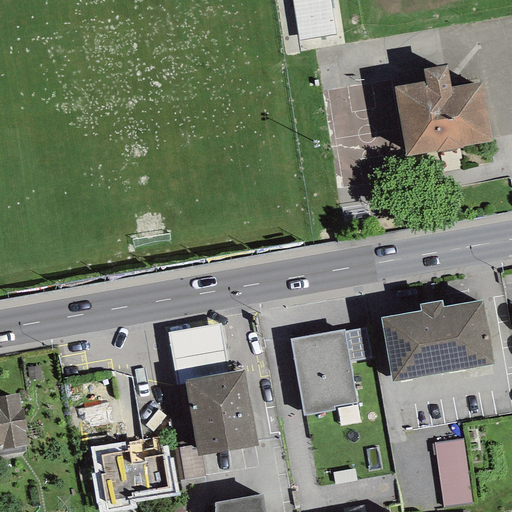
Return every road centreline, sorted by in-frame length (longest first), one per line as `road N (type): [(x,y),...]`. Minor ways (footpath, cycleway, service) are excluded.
road 1 (secondary): [(0,324),(511,240)]
road 2 (unknown): [(481,246),(497,379),(392,404),(389,413),(403,472),(419,499)]
road 3 (unknown): [(231,288),(268,511)]
